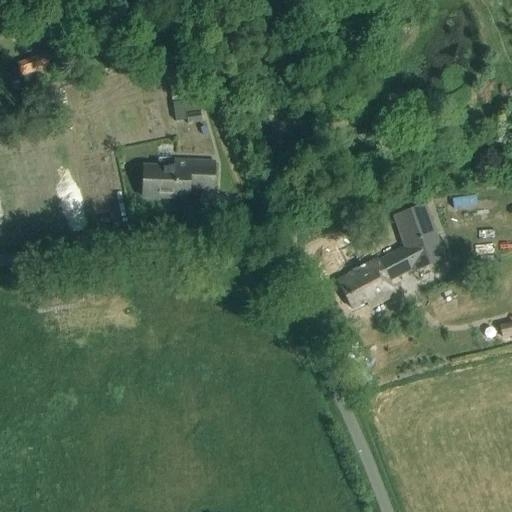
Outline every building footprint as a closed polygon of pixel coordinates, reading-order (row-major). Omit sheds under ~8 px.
[(191,69),(177,71),(184,114),(197,112),(191,69)] [(200,113),(186,115),(188,125),(201,123),(200,113)] [(213,189),(214,163),(175,162),(174,169),(143,168),(142,198),(188,200),(189,188),(213,189)] [(413,273),(445,261),(425,207),(393,218),(404,250),(377,264),(376,262),(363,269),(351,247),(341,253),(352,275),(336,283),(351,310),(366,302),(369,309),(394,295),(387,283),(412,271),(413,273)] [(78,300),(108,297),(106,283),(36,290),(38,312),(79,308),(78,300)] [(511,321),(497,325),(501,340),(511,337),(511,321)]
